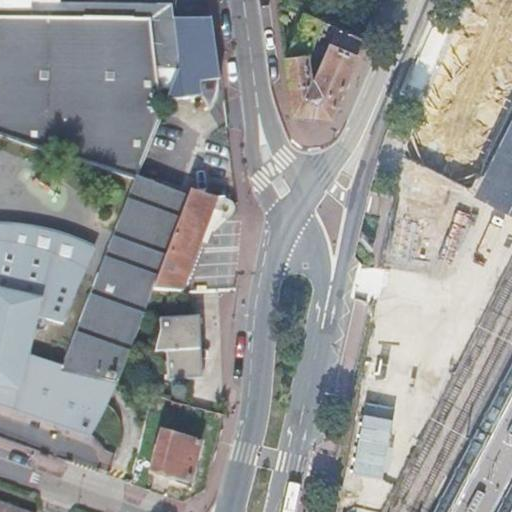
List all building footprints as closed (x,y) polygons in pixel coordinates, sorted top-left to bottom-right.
[(51,4),(0,4),(0,15),(151,18),(158,72),(178,72),(173,21),(171,7),(51,4)] [(303,14),(287,60),(294,114),(330,116),(364,37),(303,14)] [(161,122),(158,72),(151,18),(0,15),(0,134),(59,152),(139,174),(161,122)] [(178,72),(166,103),(201,98),(209,111),(212,108),(214,105),(215,101),(216,98),(217,94),(218,90),(218,86),(218,82),(219,82),(216,61),(210,22),(197,22),(173,21),(178,72)] [(511,150),(486,201),(511,214),(511,150)] [(188,194),(139,174),(64,368),(62,374),(109,386),(112,387),(116,388),(117,388),(133,347),(153,292),(188,194)] [(222,198),(192,188),(188,194),(153,292),(186,292),(209,232),(222,198)] [(50,255),(49,265),(81,277),(64,326),(98,249),(90,245),(84,242),(78,240),(72,238),(65,235),(59,234),(54,232),(51,231),(48,231),(45,230),(41,229),(37,228),(32,227),(28,227),(23,226),(0,225),(0,243),(3,244),(7,245),(12,246),(17,247),(22,248),(26,248),(31,250),(50,255)] [(24,354),(37,316),(64,326),(81,277),(49,265),(50,255),(31,250),(26,248),(22,248),(17,247),(12,246),(7,245),(3,244),(0,243),(0,405),(91,437),(109,386),(62,374),(64,368),(24,354)] [(174,352),(173,361),(182,365),(202,364),(204,320),(164,318),(165,332),(162,352),(174,352)] [(182,365),(173,361),(172,381),(202,383),(202,364),(182,365)] [(0,409),(90,440),(93,437),(96,431),(100,424),(104,418),(111,403),(116,388),(112,387),(109,386),(91,437),(0,405),(0,409)] [(191,486),(203,446),(164,435),(153,474),(191,486)]
